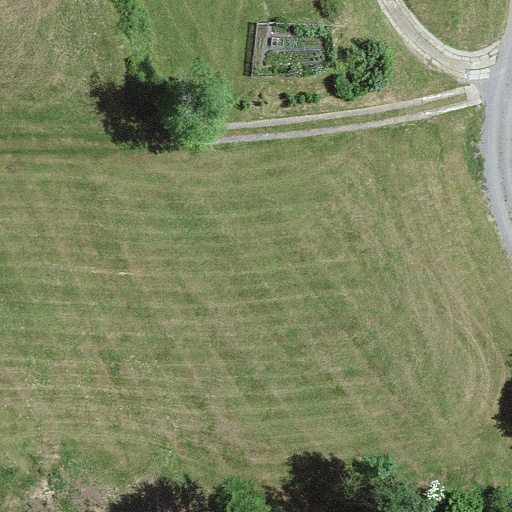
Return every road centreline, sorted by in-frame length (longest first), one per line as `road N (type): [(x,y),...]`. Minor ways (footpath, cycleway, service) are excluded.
road 1 (track): [(0,147),(198,155),(494,102)]
road 2 (track): [(494,102),(511,226)]
